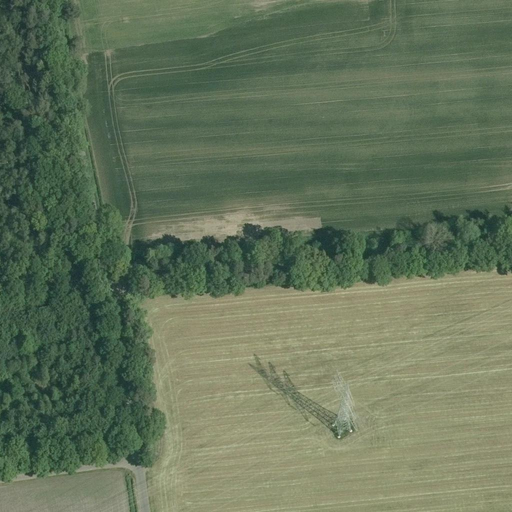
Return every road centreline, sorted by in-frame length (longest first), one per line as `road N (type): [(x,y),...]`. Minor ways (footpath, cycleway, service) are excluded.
road 1 (unclassified): [(511,251),(106,288)]
road 2 (unclassified): [(106,288),(46,0)]
road 3 (unclassified): [(146,511),(106,288)]
